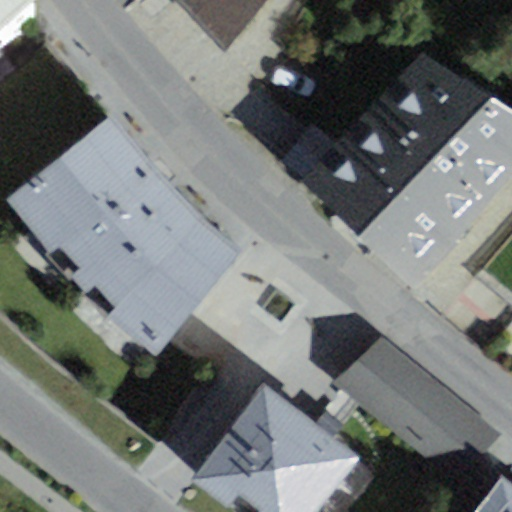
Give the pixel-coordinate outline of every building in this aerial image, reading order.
[(23,0),(0,0),(0,60),(42,22),(23,0)] [(176,0),(224,51),(265,0),(176,0)] [(511,109),(422,53),(301,179),(413,289),(511,178),(511,109)] [(113,114),(8,199),(105,317),(159,356),(248,254),(202,218),(113,114)] [(499,435),(380,336),(339,385),(458,484),(499,435)] [(316,511),(359,456),(264,384),(191,479),(234,511),(316,511)] [(511,511),(511,483),(500,475),(471,511),(511,511)]
